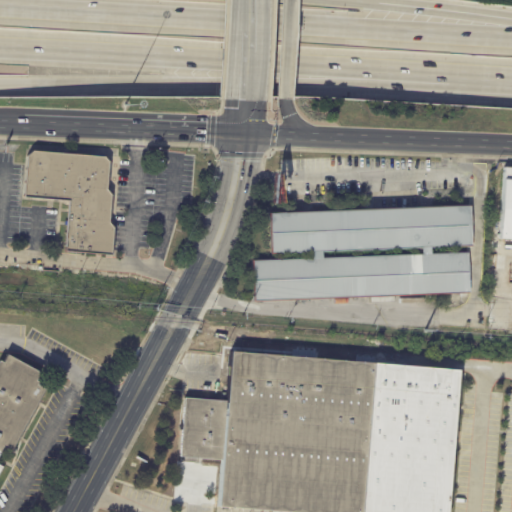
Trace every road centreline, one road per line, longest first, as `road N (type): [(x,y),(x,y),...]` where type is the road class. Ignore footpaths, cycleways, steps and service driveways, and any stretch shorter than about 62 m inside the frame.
road 1 (motorway): [(511,40),(0,5)]
road 2 (motorway): [(0,47),(445,76)]
road 3 (motorway): [(0,84),(445,76)]
road 4 (secondary): [(243,133),(511,146)]
road 5 (tertiary): [(71,511),(188,295)]
road 6 (secondary): [(17,124),(243,133)]
road 7 (tertiary): [(188,295),(229,208),(243,133)]
road 8 (motorway): [(511,21),(360,0)]
